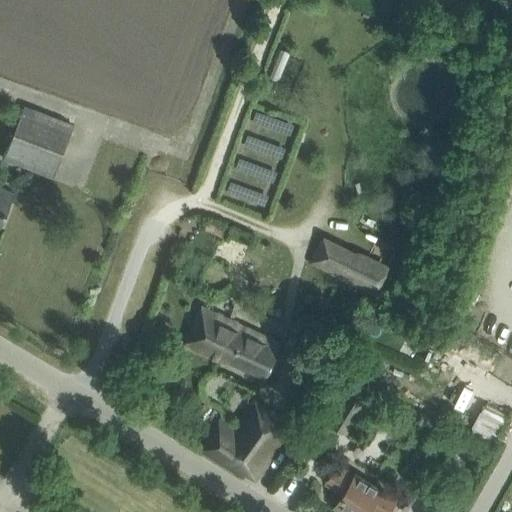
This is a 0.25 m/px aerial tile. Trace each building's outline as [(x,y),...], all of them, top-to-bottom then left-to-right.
[(511,0),(507,0),(504,3),(503,9),(505,15),(509,19),(511,19),(511,0)] [(278,80),(289,53),(278,49),(268,76),(278,80)] [(25,104),(4,158),(54,177),(74,123),(25,104)] [(0,223),(2,224),(15,191),(0,185),(0,223)] [(310,266),(374,296),(389,264),(325,234),(310,266)] [(234,321),(202,305),(185,342),(229,363),(230,360),(265,376),(280,343),(239,323),(240,321),(235,318),(234,321)] [(329,420),(348,432),(361,411),(368,415),(376,402),(350,386),(329,420)] [(236,428),(220,418),(202,449),(244,475),(246,471),(257,477),(292,422),(255,398),(236,428)] [(336,464),(326,481),(327,481),(330,477),(346,487),(338,500),(356,511),(366,511),(370,506),(379,511),(388,511),(396,499),(381,490),(382,488),(355,472),(353,475),(336,464)]
